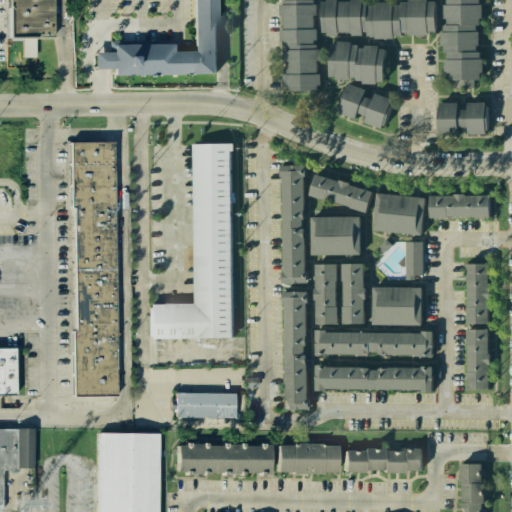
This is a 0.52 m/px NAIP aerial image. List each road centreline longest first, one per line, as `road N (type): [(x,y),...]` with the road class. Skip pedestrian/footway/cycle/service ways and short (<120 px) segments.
road 1 (tertiary): [(258,111),(397,164),(511,160)]
road 2 (tertiary): [(0,105),(206,103),(258,111)]
